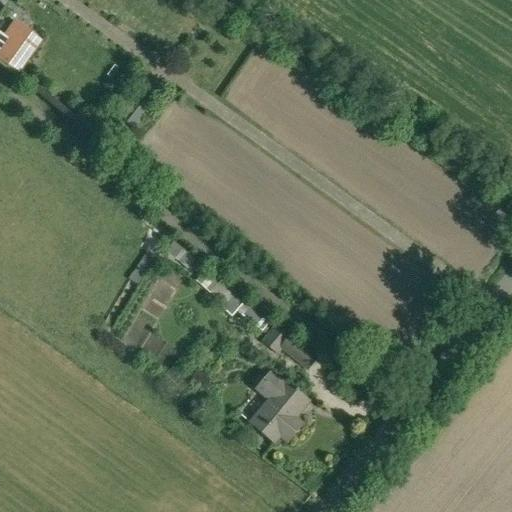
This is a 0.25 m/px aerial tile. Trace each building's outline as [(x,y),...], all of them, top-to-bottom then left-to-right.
[(20,25),(8,42),(4,38),(0,43),(0,60),(19,74),(43,41),(20,25)] [(134,132),(151,110),(135,98),(118,119),(134,132)] [(253,305),(219,268),(205,280),(240,317),(253,305)] [(308,371),(318,359),(291,336),(289,339),(276,328),(263,343),(277,355),(281,349),(308,371)] [(309,404),(309,403),(272,371),(256,390),(269,401),(249,423),(273,444),(279,438),(286,444),(302,425),(292,417),(306,401),(309,404)]
